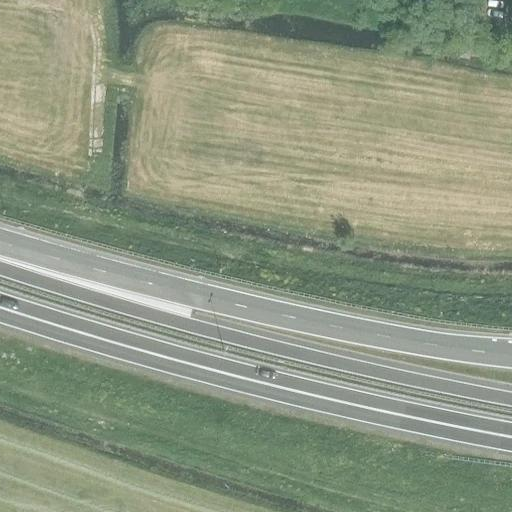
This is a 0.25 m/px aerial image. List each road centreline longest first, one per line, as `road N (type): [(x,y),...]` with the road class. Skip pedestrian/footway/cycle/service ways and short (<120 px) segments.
road 1 (trunk): [(0,307),(290,391),(511,437)]
road 2 (trunk): [(511,399),(283,351),(0,270)]
road 3 (trunk): [(511,358),(284,318),(0,244)]
road 4 (track): [(94,148),(98,49),(87,0)]
